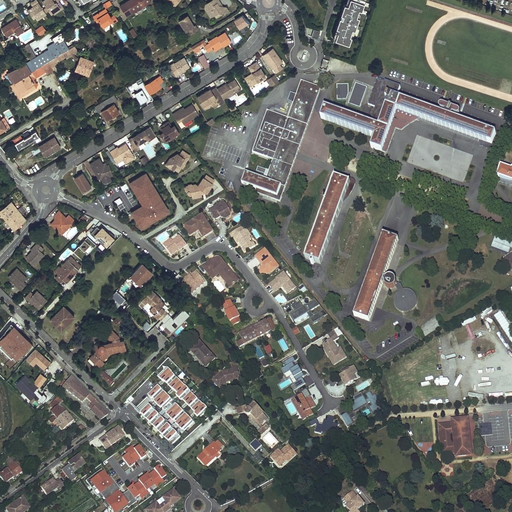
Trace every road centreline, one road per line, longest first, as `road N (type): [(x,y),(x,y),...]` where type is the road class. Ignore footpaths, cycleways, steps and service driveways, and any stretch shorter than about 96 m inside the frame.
road 1 (residential): [(266,10),(250,50),(50,183)]
road 2 (residential): [(121,414),(0,292)]
road 3 (residential): [(139,239),(169,266),(211,247),(226,249),(260,290)]
road 4 (residential): [(0,503),(121,414)]
